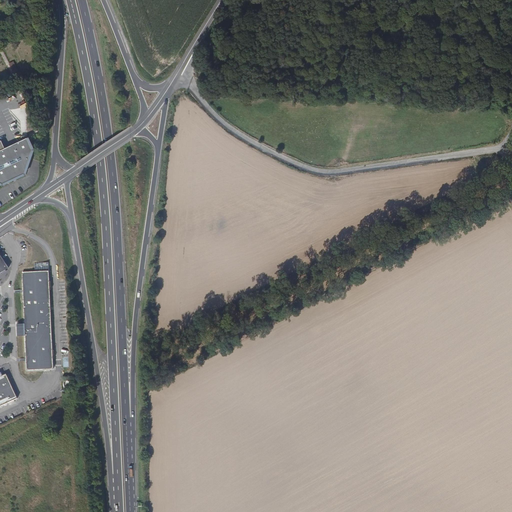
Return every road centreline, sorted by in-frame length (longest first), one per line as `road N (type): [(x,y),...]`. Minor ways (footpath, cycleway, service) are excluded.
road 1 (trunk): [(70,0),(103,188),(119,511)]
road 2 (trunk): [(130,511),(114,186),(82,0)]
road 3 (unclassified): [(181,67),(239,135),(315,171),(503,148),(511,167)]
road 4 (track): [(174,357),(511,182)]
road 5 (trunk): [(130,511),(135,336),(157,158)]
road 6 (trunk): [(71,219),(113,511)]
road 7 (trunk): [(60,0),(55,145)]
